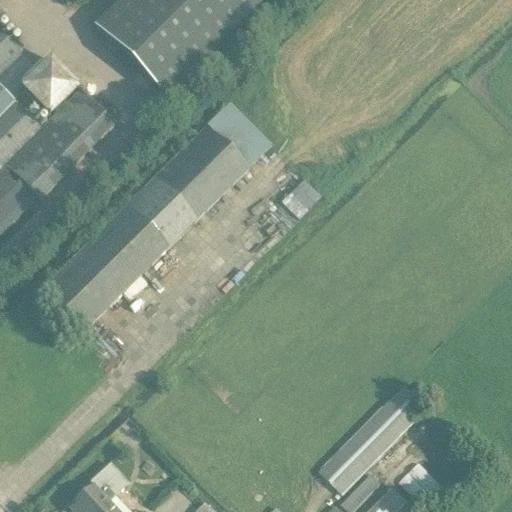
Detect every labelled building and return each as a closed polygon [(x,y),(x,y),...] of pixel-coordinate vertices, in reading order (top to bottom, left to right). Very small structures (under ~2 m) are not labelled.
[(127,0),(95,32),(162,100),(262,0),(127,0)] [(0,76),(21,55),(0,34),(0,22),(4,19),(0,14),(0,76)] [(19,89),(49,120),(79,91),(48,61),(19,89)] [(0,174),(0,171),(3,168),(39,204),(114,129),(79,93),(40,132),(13,102),(0,115),(0,237),(31,206),(0,174)] [(82,337),(248,172),(206,130),(40,294),(82,337)] [(342,499),(425,415),(427,413),(403,389),(318,476),(342,499)] [(454,511),(460,507),(459,506),(418,466),(398,486),(423,511),(454,511)] [(69,511),(113,511),(108,506),(115,500),(128,486),(110,467),(89,487),(92,490),(69,511)] [(355,511),(379,487),(377,485),(369,478),(339,508),(343,511),(355,511)] [(411,511),(392,493),(372,511),(411,511)]
